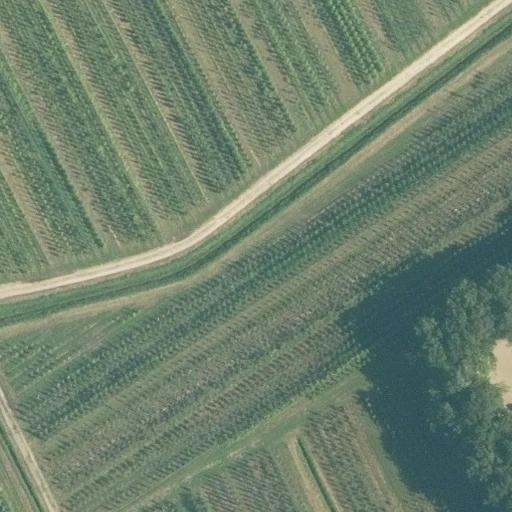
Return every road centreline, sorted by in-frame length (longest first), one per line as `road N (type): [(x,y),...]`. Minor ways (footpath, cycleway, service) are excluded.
road 1 (track): [(504,0),(192,240),(129,265),(0,294)]
road 2 (track): [(132,511),(282,427),(511,276)]
road 3 (track): [(0,398),(56,511)]
